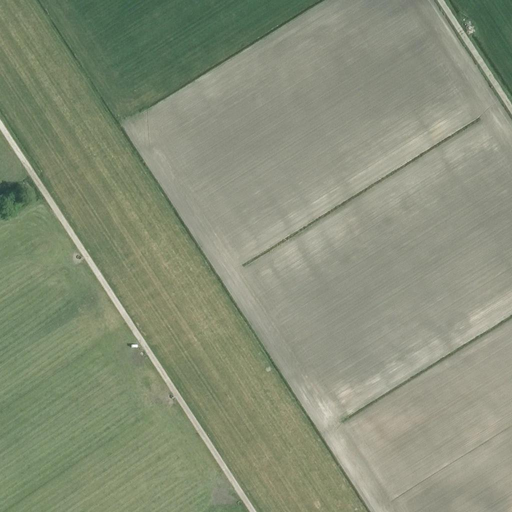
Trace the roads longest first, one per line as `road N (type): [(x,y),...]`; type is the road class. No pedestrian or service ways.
road 1 (track): [(252,511),(0,125)]
road 2 (track): [(511,110),(439,0)]
